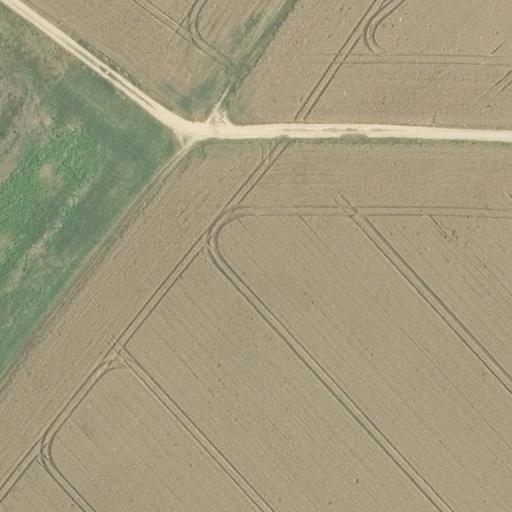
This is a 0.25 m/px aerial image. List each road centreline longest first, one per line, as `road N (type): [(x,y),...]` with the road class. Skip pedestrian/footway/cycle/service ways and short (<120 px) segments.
road 1 (track): [(0,391),(196,134)]
road 2 (track): [(511,136),(196,134)]
road 3 (track): [(196,134),(170,125),(0,0)]
